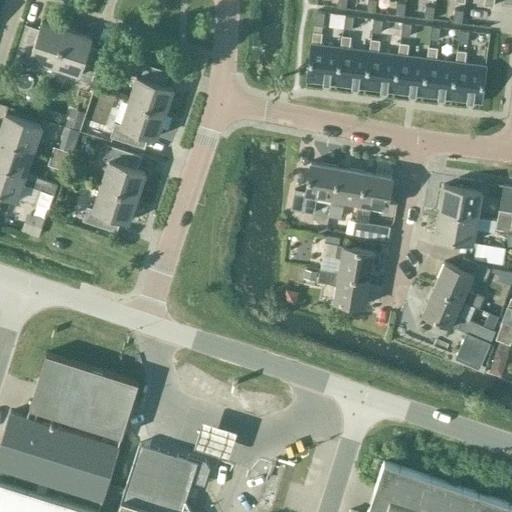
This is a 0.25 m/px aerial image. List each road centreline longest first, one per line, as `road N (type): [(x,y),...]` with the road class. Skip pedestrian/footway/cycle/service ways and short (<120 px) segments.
road 1 (unclassified): [(143,322),(216,101)]
road 2 (tertiary): [(363,397),(143,322)]
road 3 (residential): [(416,140),(216,101)]
road 4 (residential): [(388,309),(416,140)]
road 5 (tertiary): [(511,447),(363,397)]
road 6 (tertiary): [(143,322),(23,282)]
road 7 (unclassified): [(326,511),(363,397)]
